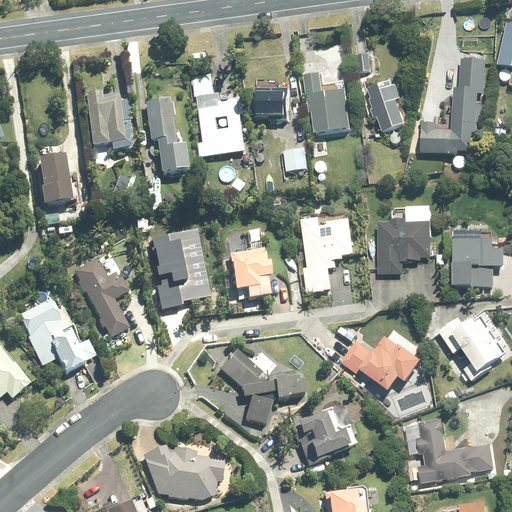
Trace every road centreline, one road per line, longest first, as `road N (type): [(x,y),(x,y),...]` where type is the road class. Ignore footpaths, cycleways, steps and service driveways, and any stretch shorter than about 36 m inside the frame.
road 1 (secondary): [(0,38),(280,0)]
road 2 (residential): [(154,395),(108,412),(0,504)]
